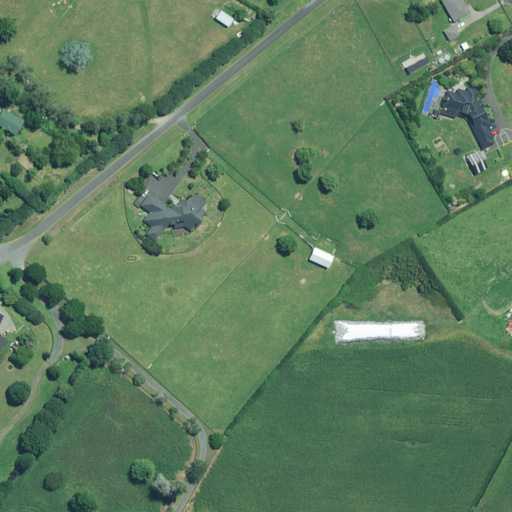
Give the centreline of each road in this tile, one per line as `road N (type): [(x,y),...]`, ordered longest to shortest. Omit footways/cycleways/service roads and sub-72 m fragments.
road 1 (residential): [(318,0),(14,250)]
road 2 (residential): [(58,307),(194,419),(204,457),(176,511)]
road 3 (residential): [(58,307),(55,350),(0,441)]
